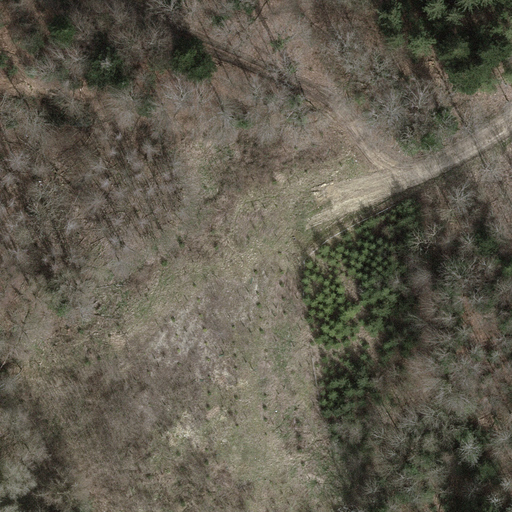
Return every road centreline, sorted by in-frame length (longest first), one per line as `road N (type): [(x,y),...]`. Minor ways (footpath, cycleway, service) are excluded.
road 1 (track): [(402,172),(360,140),(328,95),(112,0)]
road 2 (track): [(511,106),(447,150),(330,203)]
